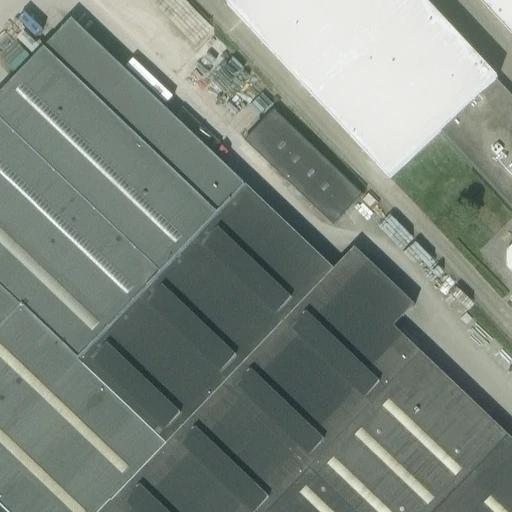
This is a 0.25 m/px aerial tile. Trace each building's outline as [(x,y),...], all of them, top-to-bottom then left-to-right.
[(102,0),(105,2),(106,0),(116,0),(151,34),(184,0),(102,0)] [(424,0),(233,0),(227,6),(390,180),(441,132),(511,207),(511,247),(507,252),(507,269),(511,273),(511,300),(511,301),(511,99),(495,82),(498,79),(424,0)] [(511,0),(480,0),(511,34),(511,0)] [(73,21),(0,97),(0,511),(511,511),(511,427),(495,412),(489,418),(394,328),(415,306),(356,249),(335,271),(73,21)] [(274,111),(245,141),(334,226),(363,196),(274,111)]
